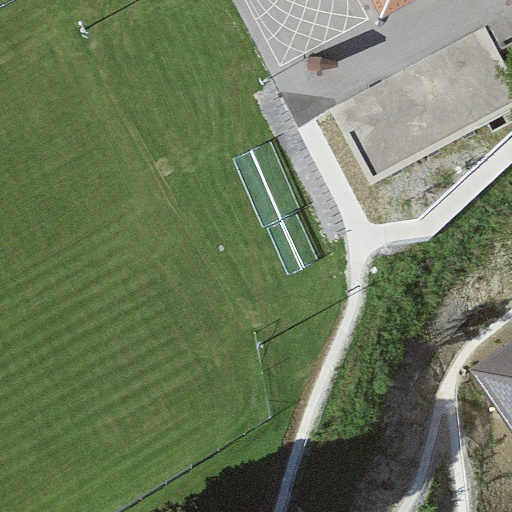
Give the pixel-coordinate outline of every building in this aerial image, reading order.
[(376,0),(390,25),(436,0),(376,0)] [(335,118),(373,184),(511,103),(511,82),(484,33),(335,118)] [(273,142),(233,160),(262,226),(302,209),(273,142)] [(301,214),(267,230),(289,276),(323,260),(301,214)] [(511,343),(471,373),(511,431),(511,343)]
